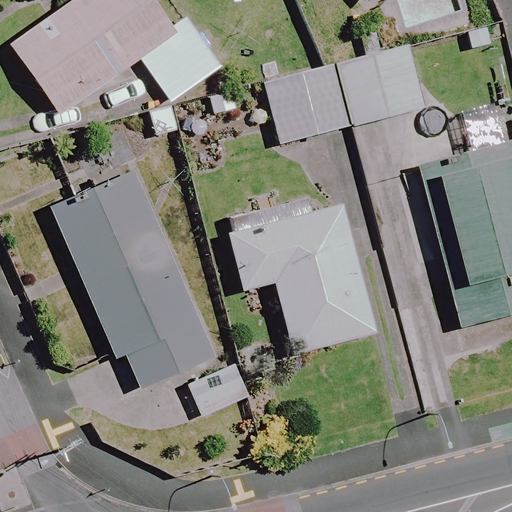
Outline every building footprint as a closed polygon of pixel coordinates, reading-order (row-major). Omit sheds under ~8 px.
[(165,34),(141,0),(71,0),(2,49),(51,120),(134,63),(163,106),(215,70),(182,22),(165,34)] [(416,112),(400,53),(255,90),(271,149),(416,112)] [(511,274),(511,185),(502,148),(414,171),(419,192),(428,224),(446,292),(511,274)] [(207,359),(124,175),(77,196),(87,217),(52,232),(109,360),(116,356),(132,392),(207,359)] [(367,336),(334,208),(219,238),(234,295),(267,287),(280,338),(300,333),(305,352),(367,336)] [(228,368),(178,392),(195,427),(245,403),(228,368)]
